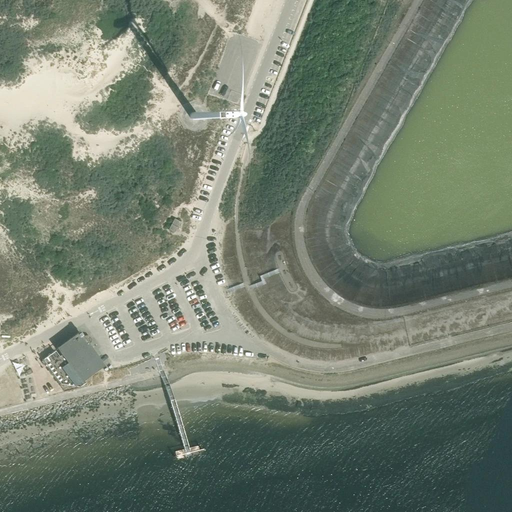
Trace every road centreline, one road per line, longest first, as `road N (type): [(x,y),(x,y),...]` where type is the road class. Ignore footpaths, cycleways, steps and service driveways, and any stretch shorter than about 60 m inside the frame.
road 1 (unclassified): [(68,325),(198,249),(235,143)]
road 2 (unclassified): [(290,0),(235,143)]
